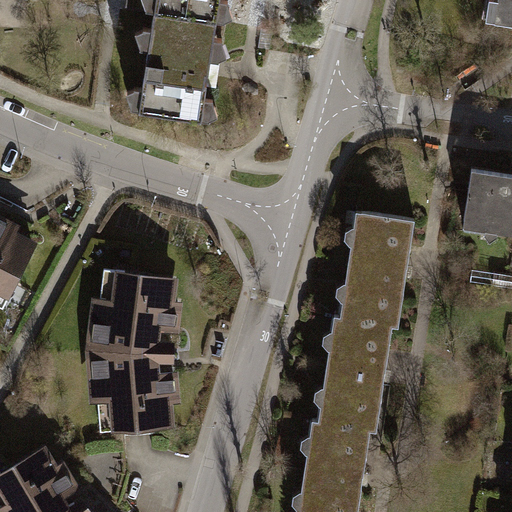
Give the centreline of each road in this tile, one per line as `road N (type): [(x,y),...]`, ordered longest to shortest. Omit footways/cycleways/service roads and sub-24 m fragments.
road 1 (residential): [(207,511),(292,221)]
road 2 (residential): [(202,194),(0,119)]
road 3 (residential): [(511,125),(328,96)]
